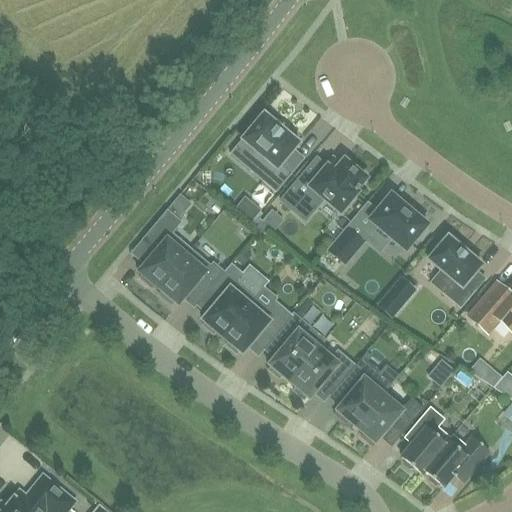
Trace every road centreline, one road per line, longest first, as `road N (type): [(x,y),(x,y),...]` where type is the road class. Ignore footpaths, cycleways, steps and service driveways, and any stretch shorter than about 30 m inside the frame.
road 1 (residential): [(63,274),(264,434),(357,488),(375,511)]
road 2 (tertiary): [(63,274),(288,0)]
road 3 (residential): [(511,219),(411,152),(373,115),(348,70)]
